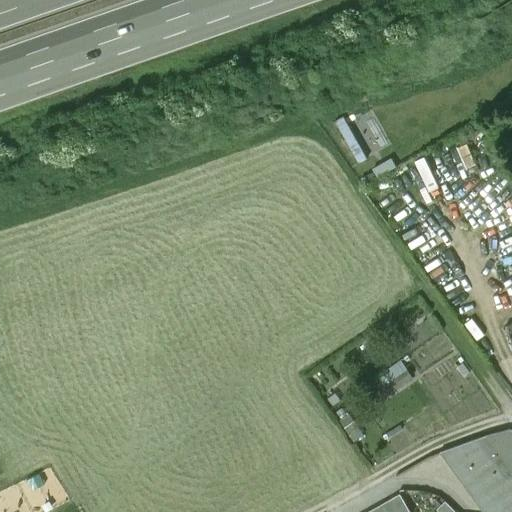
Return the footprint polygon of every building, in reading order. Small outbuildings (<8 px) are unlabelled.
[(511,431),(510,431),(486,437),(511,473),(511,431)] [(511,511),(511,473),(486,437),(440,453),(482,511),(511,511)] [(0,502),(11,497),(0,475),(0,502)] [(409,511),(399,493),(366,511),(409,511)] [(454,511),(444,502),(436,510),(437,511),(454,511)]
